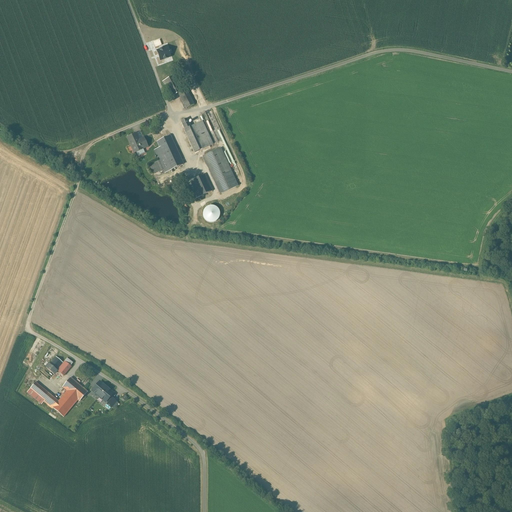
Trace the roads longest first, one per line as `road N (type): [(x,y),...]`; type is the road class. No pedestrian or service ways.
road 1 (unclassified): [(204,511),(198,447),(27,330),(28,321)]
road 2 (track): [(28,321),(89,146),(172,113)]
road 3 (unknown): [(184,111),(198,161),(185,168),(155,118)]
